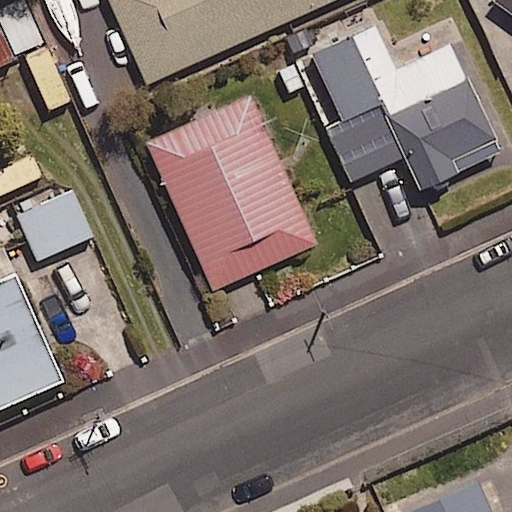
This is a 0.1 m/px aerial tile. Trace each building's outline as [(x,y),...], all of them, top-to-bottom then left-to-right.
[(108,0),(146,85),(340,0),(108,0)] [(511,0),(494,0),(511,13),(511,0)] [(0,14),(0,68),(17,62),(15,58),(44,46),(26,4),(0,14)] [(370,79),(420,190),(501,154),(451,43),(370,79)] [(318,244),(251,95),(146,142),(213,292),(318,244)] [(93,240),(73,193),(18,216),(38,263),(93,240)] [(0,410),(63,382),(15,275),(0,282),(0,410)] [(492,511),(479,483),(414,511),(492,511)]
